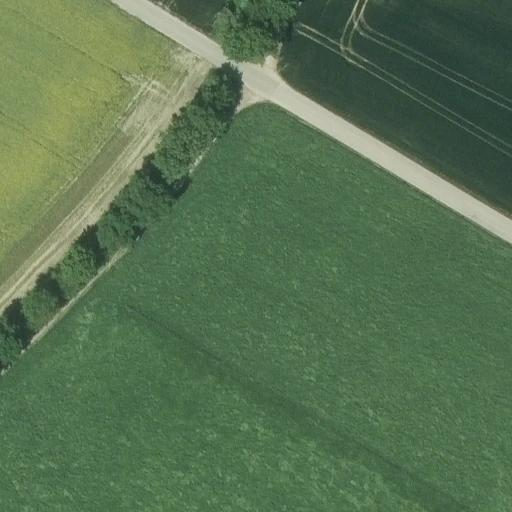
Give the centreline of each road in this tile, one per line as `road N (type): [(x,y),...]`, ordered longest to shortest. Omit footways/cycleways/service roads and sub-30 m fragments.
road 1 (track): [(298,0),(257,80),(160,214),(0,378)]
road 2 (unclassified): [(511,232),(121,0)]
